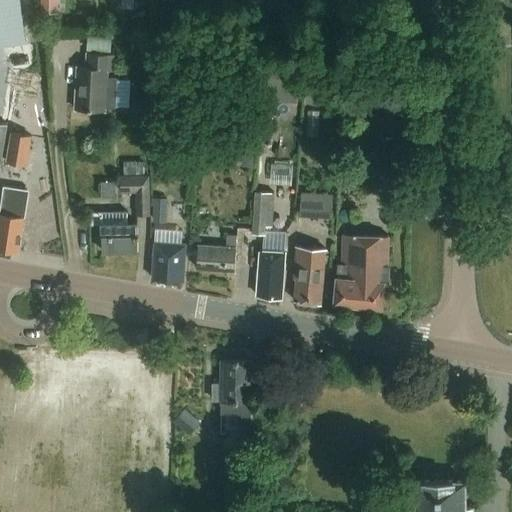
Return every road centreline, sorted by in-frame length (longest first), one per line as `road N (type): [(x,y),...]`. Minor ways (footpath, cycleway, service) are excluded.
road 1 (tertiary): [(458,353),(0,271)]
road 2 (residential): [(458,353),(457,0)]
